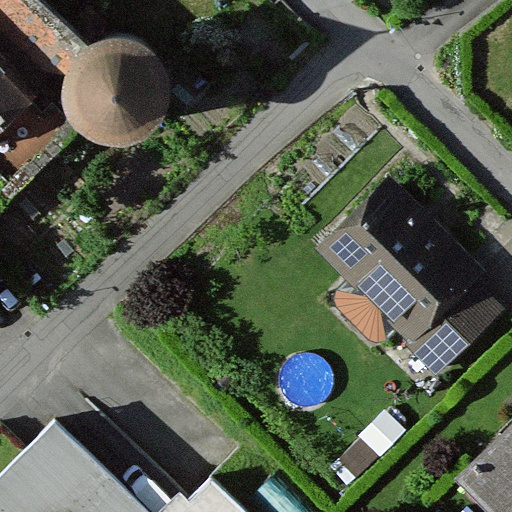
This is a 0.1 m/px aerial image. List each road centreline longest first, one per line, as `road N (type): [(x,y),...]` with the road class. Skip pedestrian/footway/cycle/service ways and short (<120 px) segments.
road 1 (residential): [(0,390),(304,93),(363,46)]
road 2 (residential): [(363,46),(511,182)]
